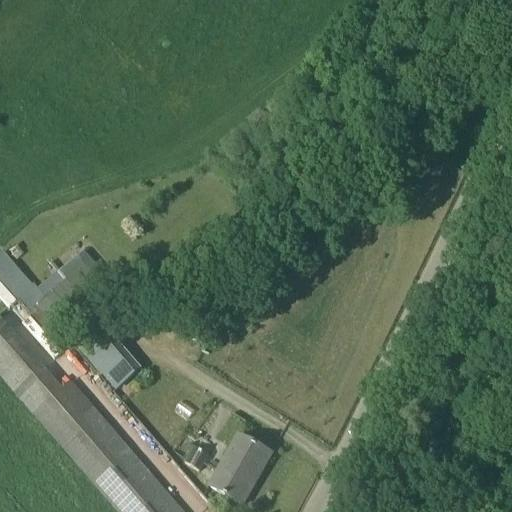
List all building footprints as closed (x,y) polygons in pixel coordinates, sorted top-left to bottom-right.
[(34,314),(55,339),(107,293),(114,287),(84,253),(58,275),(66,285),(34,314)] [(181,511),(131,454),(70,383),(60,391),(0,321),(0,376),(117,511),(181,511)] [(130,370),(105,332),(81,347),(106,385),(130,370)] [(252,479),(267,453),(239,437),(210,489),(243,508),(257,482),(252,479)] [(200,474),(208,458),(194,450),(186,466),(200,474)]
